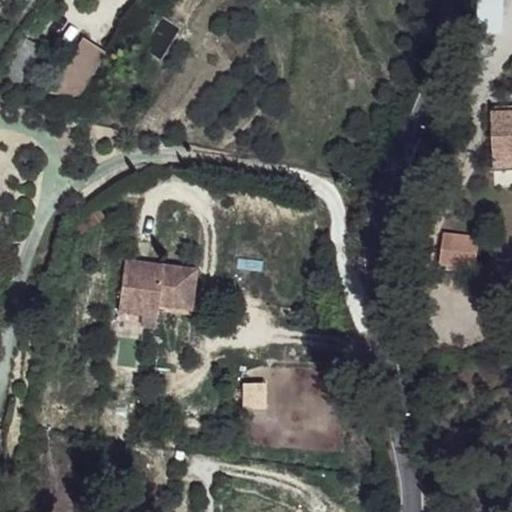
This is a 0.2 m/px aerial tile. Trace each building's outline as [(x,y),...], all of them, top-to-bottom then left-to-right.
[(77,33),(51,87),(80,100),(105,47),(77,33)] [(41,49),(27,41),(6,77),(18,88),(41,49)] [(511,114),(494,115),(497,162),(511,161),(511,114)] [(445,234),(441,261),(473,266),(477,239),(445,234)] [(202,277),(133,268),(127,317),(148,319),(149,306),(165,307),(165,312),(196,316),(202,277)] [(165,307),(149,306),(148,319),(163,321),(165,312),(165,307)]
